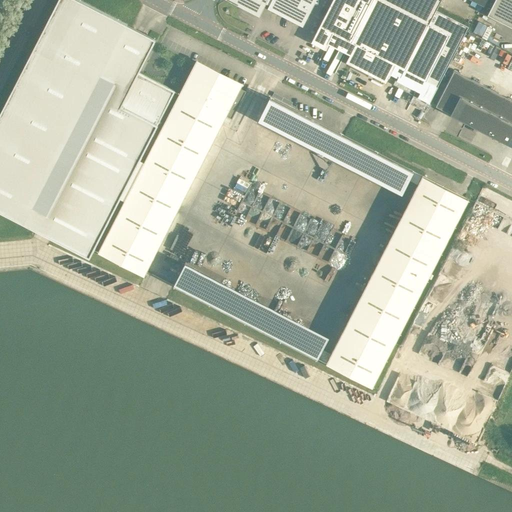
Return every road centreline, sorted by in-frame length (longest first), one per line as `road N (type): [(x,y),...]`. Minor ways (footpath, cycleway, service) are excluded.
road 1 (unclassified): [(511,470),(36,248),(0,251)]
road 2 (unclassified): [(511,183),(195,21)]
